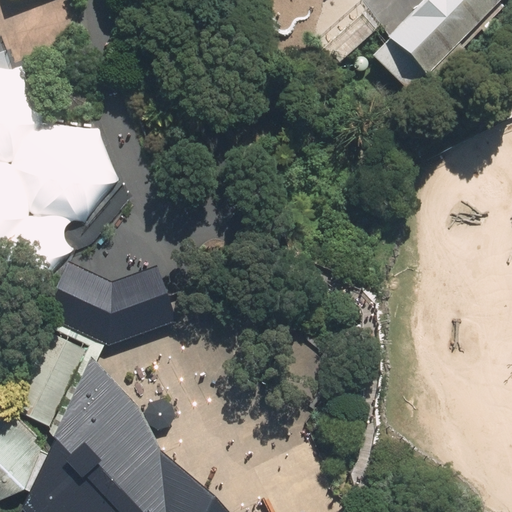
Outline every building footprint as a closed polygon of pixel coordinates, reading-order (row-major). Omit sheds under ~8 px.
[(423,0),(420,4),(387,38),(429,78),(503,0),(423,0)] [(350,39),(326,39),(326,60),(350,60),(350,39)] [(367,68),(368,67),(369,64),(370,62),(369,60),(368,58),(366,57),(364,56),(361,56),(359,57),(358,58),(357,60),(356,62),(357,64),(357,66),(359,68),(361,69),(363,69),(365,69),(367,68)] [(0,266),(9,290),(23,312),(43,326),(87,348),(97,359),(101,349),(104,341),(45,314),(34,303),(23,282),(16,265),(17,260),(20,257),(30,258),(43,261),(53,271),(75,245),(83,236),(85,227),(87,216),(79,208),(92,200),(102,189),(108,175),(108,160),(104,146),(95,133),(83,125),(68,121),(53,122),(40,127),(35,125),(33,119),(34,104),(30,89),(21,77),(8,69),(1,67),(0,66),(0,266)] [(273,98),(228,114),(241,150),(286,133),(273,98)] [(70,259),(45,314),(104,341),(112,345),(180,319),(168,289),(158,263),(114,279),(70,259)] [(51,431),(57,439),(51,452),(43,447),(24,488),(31,490),(24,507),(28,511),(169,511),(163,448),(140,404),(110,372),(97,359),(87,348),(43,326),(12,403),(53,424),(51,431)] [(0,498),(24,488),(43,447),(36,439),(40,436),(0,396),(0,498)] [(233,511),(219,494),(163,448),(169,511),(233,511)]
